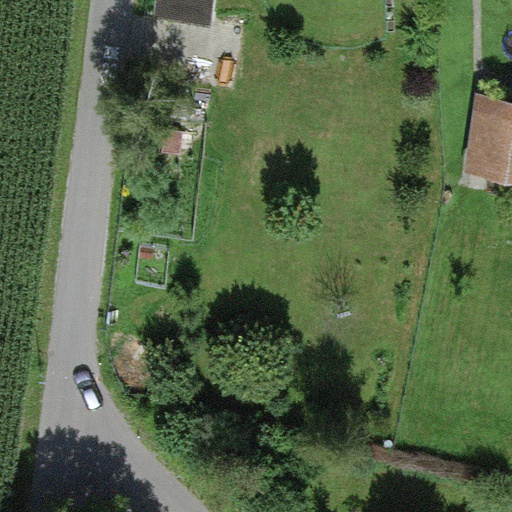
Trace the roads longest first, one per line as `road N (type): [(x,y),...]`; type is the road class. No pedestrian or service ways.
road 1 (unclassified): [(118,0),(70,404)]
road 2 (unclassified): [(70,404),(181,511)]
